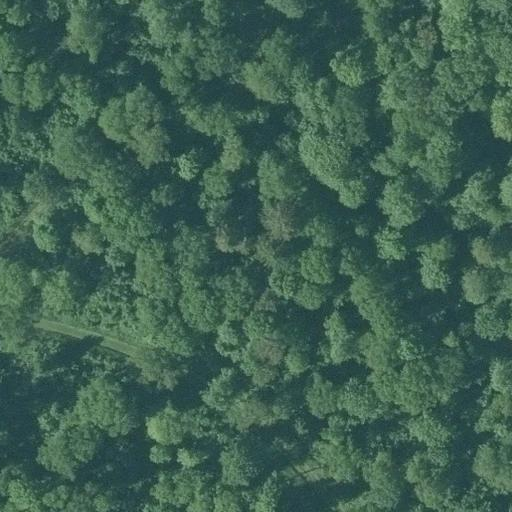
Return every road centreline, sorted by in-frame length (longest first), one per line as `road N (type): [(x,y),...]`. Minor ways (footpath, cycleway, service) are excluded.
road 1 (track): [(0,312),(115,344),(205,384),(274,443),(332,511)]
road 2 (track): [(0,254),(124,124),(300,0)]
